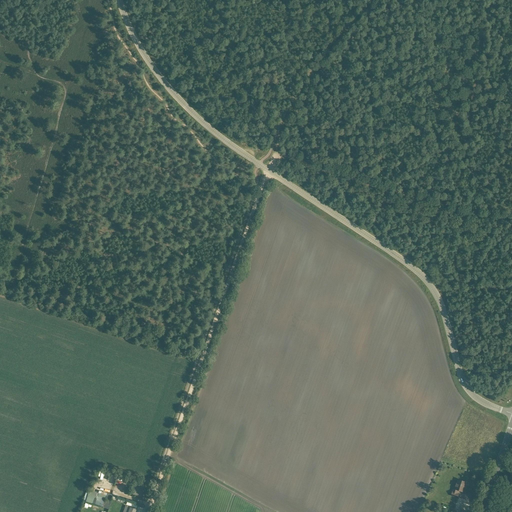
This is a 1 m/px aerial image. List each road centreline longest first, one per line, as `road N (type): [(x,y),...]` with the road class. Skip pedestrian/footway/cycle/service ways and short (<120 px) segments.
road 1 (unclassified): [(148,511),(267,169)]
road 2 (tertiary): [(511,413),(468,389),(422,277),(267,169)]
road 3 (tertiary): [(267,169),(177,97),(149,64),(118,0)]
road 4 (track): [(68,85),(8,295),(0,292)]
road 5 (track): [(371,0),(305,79),(267,169)]
